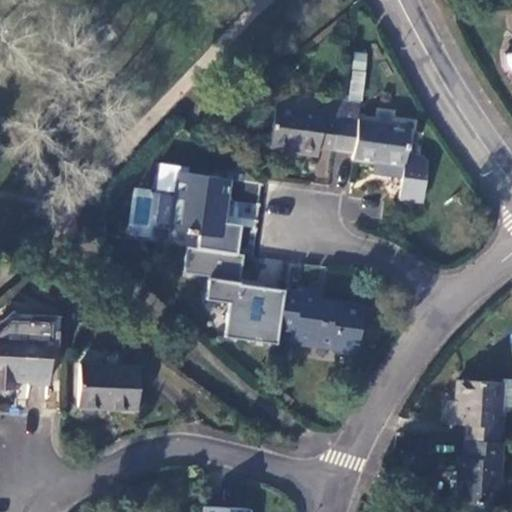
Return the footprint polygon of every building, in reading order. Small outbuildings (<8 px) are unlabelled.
[(363,101),(367,52),(353,50),(348,99),(363,101)] [(322,113),(273,107),(268,145),(299,150),(299,153),(317,155),(318,146),(333,148),(340,99),(325,97),(322,113)] [(381,171),(402,174),(400,196),(423,199),(428,160),(423,155),(406,153),(410,124),(358,118),(360,102),(340,99),(333,148),(354,151),(354,158),(382,161),(381,171)] [(231,179),(176,171),(167,229),(224,237),(231,179)] [(241,282),(281,286),(283,262),(244,258),(241,282)] [(299,295),(283,292),(278,326),(294,329),(293,341),(336,347),(335,349),(354,352),(362,336),(365,317),(361,317),(362,306),(341,303),(341,306),(316,302),(317,292),(300,289),(299,295)] [(51,322),(9,320),(8,335),(0,334),(0,389),(13,390),(13,383),(26,383),(26,385),(48,386),(51,322)] [(138,367),(77,364),(76,406),(136,409),(138,367)] [(501,412),(511,412),(511,377),(503,377),(503,382),(458,380),(457,401),(450,400),(448,425),(465,426),(464,441),(499,443),(500,426),(494,425),(495,411),(501,412)] [(499,443),(464,441),(463,458),(459,458),(455,503),(495,506),(499,443)]
